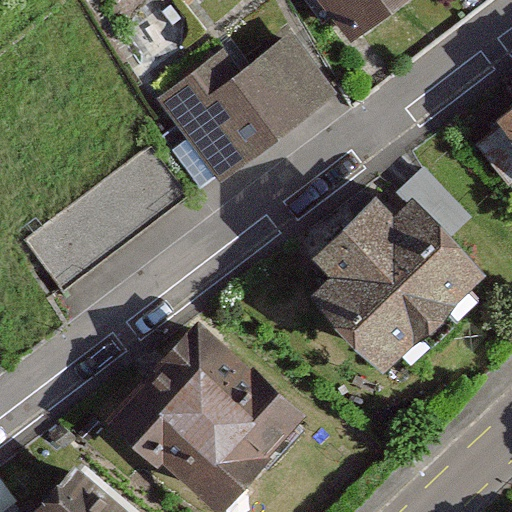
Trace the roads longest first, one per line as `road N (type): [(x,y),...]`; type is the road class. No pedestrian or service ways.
road 1 (residential): [(511,25),(0,403)]
road 2 (primary): [(511,431),(422,511)]
